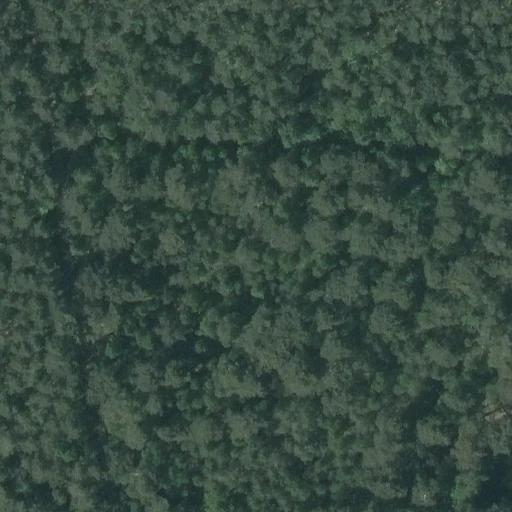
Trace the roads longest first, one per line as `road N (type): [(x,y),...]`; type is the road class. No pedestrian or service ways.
road 1 (track): [(119,511),(104,233),(40,129),(21,0)]
road 2 (track): [(511,147),(40,129)]
